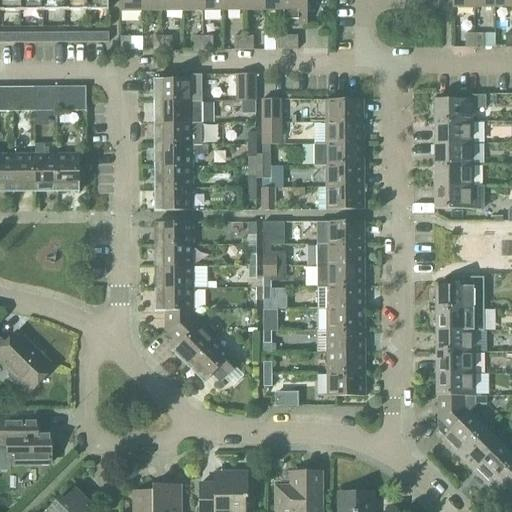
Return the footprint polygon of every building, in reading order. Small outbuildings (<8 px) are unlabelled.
[(0,0),(0,11),(107,10),(106,0),(0,0)] [(142,0),(119,0),(120,12),(142,12),(142,0)] [(162,11),(162,0),(142,0),(142,12),(162,11)] [(162,0),(162,11),(182,11),(182,0),(162,0)] [(202,0),(182,0),(182,11),(202,11),(202,0)] [(202,0),(202,11),(222,11),(222,0),(202,0)] [(222,0),(222,11),(242,11),(242,0),(222,0)] [(242,0),(242,11),(262,11),(262,0),(242,0)] [(262,0),(262,11),(282,11),(282,0),(262,0)] [(282,0),(282,11),(283,25),(306,25),(305,0),(282,0)] [(15,42),(15,33),(3,33),(4,42),(15,42)] [(38,42),(38,33),(29,33),(29,42),(38,42)] [(38,33),(38,42),(46,42),(46,33),(38,33)] [(56,42),(56,33),(46,33),(46,42),(56,42)] [(72,33),(63,33),(63,42),(72,42),(72,33)] [(72,33),(72,42),(82,42),(82,33),(72,33)] [(82,33),(82,42),(91,42),(91,33),(82,33)] [(101,42),(101,33),(91,33),(91,42),(101,42)] [(464,34),(464,47),(474,47),(473,33),(464,34)] [(474,47),(483,47),(483,33),(473,33),(474,47)] [(274,36),(275,49),(284,49),(284,43),(284,35),(274,36)] [(120,50),(130,50),(130,36),(120,37),(120,50)] [(152,36),(152,50),(161,50),(161,36),(152,36)] [(171,50),(170,36),(161,36),(161,50),(171,50)] [(194,36),(194,50),(203,50),(203,36),(194,36)] [(213,36),(203,36),(203,50),(213,50),(213,36)] [(234,36),(234,50),(244,50),(244,36),(234,36)] [(253,49),(253,36),(244,36),(244,50),(253,49)] [(155,102),(202,102),(202,74),(190,75),(190,80),(155,80),(155,102)] [(237,101),(247,101),(256,101),(256,74),(236,74),(237,101)] [(17,99),(16,88),(0,88),(0,111),(9,111),(8,99),(17,99)] [(60,99),(60,88),(16,88),(17,99),(8,99),(9,111),(51,111),(51,99),(60,99)] [(51,99),(51,111),(87,111),(87,88),(60,88),(60,99),(51,99)] [(470,95),(470,100),(433,100),(433,123),(471,122),(471,108),(484,108),(485,96),(470,95)] [(282,99),(262,99),(262,123),(282,123),(282,99)] [(326,122),(363,122),(363,100),(326,100),(326,122)] [(256,101),(247,101),(247,114),(256,114),(256,101)] [(202,102),(155,102),(155,124),(192,124),(192,123),(202,123),(202,102)] [(313,144),(326,144),(363,144),(363,122),(326,122),(313,122),(313,144)] [(434,144),(471,144),(471,122),(433,123),(434,144)] [(282,123),(262,123),(262,144),(282,144),(282,123)] [(155,146),(192,145),(192,124),(155,124),(155,146)] [(256,134),(247,134),(247,145),(256,145),(256,134)] [(313,166),(326,166),(363,165),(363,144),(326,144),(326,145),(313,145),(313,166)] [(434,166),(471,166),(471,144),(434,144),(434,166)] [(35,156),(35,192),(57,192),(57,156),(45,156),(45,145),(35,145),(35,156)] [(208,145),(192,145),(155,146),(155,167),(192,167),(192,155),(208,155),(208,145)] [(248,158),(256,158),(256,145),(247,145),(248,158)] [(0,192),(14,192),(13,156),(0,156),(0,192)] [(13,156),(14,192),(35,192),(35,156),(13,156)] [(57,156),(57,192),(78,192),(78,156),(57,156)] [(326,166),(326,187),(363,187),(363,165),(326,166)] [(434,188),(472,187),(471,166),(434,166),(434,188)] [(155,189),(192,189),(192,167),(155,167),(155,189)] [(262,187),(262,197),(262,210),(274,210),(274,187),(270,187),(262,187)] [(318,210),(326,210),(363,210),(363,187),(326,187),(318,187),(318,210)] [(482,188),(472,188),(472,187),(434,188),(434,210),(482,209),(482,188)] [(192,189),(155,189),(155,211),(192,211),(192,189)] [(326,245),(363,245),(363,222),(326,222),(326,245)] [(155,245),(192,245),(191,223),(155,223),(155,245)] [(248,235),(256,235),(256,223),(248,223),(248,235)] [(270,223),(262,223),(262,245),(270,245),(270,223)] [(156,267),(192,267),(192,245),(155,245),(156,267)] [(277,256),(270,256),(270,245),(262,245),(262,266),(277,266),(277,256)] [(317,266),(363,265),(363,245),(326,245),(317,245),(317,266)] [(256,255),(248,255),(248,266),(257,266),(256,255)] [(317,288),(363,287),(363,265),(317,266),(317,288)] [(248,266),(248,279),(257,279),(257,266),(248,266)] [(277,266),(262,266),(262,279),(263,279),(263,288),(271,288),(271,279),(277,279),(277,266)] [(156,289),(192,289),(192,267),(156,267),(156,289)] [(435,309),(482,309),(482,279),(460,279),(460,287),(435,287),(435,309)] [(363,287),(317,288),(317,309),(363,309),(363,287)] [(166,331),(193,319),(192,289),(156,289),(156,311),(166,311),(166,331)] [(363,309),(317,309),(317,331),(327,331),(364,331),(363,309)] [(482,309),(435,309),(435,330),(473,330),(482,330),(482,309)] [(193,319),(166,331),(179,344),(172,351),(188,367),(214,340),(193,319)] [(271,320),(262,320),(263,331),(271,331),(271,320)] [(473,352),(473,330),(435,330),(435,352),(473,352)] [(263,354),(276,353),(276,344),(271,344),(271,331),(263,331),(263,354)] [(327,352),(364,352),(364,331),(327,331),(327,352)] [(0,363),(30,392),(54,366),(18,332),(6,344),(0,338),(0,363)] [(214,340),(188,367),(204,382),(211,375),(220,383),(239,364),(214,340)] [(327,374),(364,374),(364,352),(327,352),(327,374)] [(435,374),(473,374),(473,352),(435,352),(435,374)] [(263,374),(272,374),(271,363),(263,363),(263,374)] [(272,374),(263,374),(263,387),(272,386),(272,374)] [(364,374),(327,374),(327,397),(364,397),(364,374)] [(452,409),(460,407),(460,396),(473,396),(473,374),(435,374),(436,396),(452,396),(452,409)] [(457,455),(483,428),(468,412),(467,413),(460,407),(452,409),(462,419),(441,439),(457,455)] [(10,464),(51,463),(50,432),(22,432),(22,418),(0,418),(0,470),(10,470),(10,464)] [(472,471),(499,444),(483,428),(457,455),(472,471)] [(487,486),(511,461),(511,456),(499,444),(472,471),(487,486)] [(502,501),(511,491),(511,461),(487,486),(502,501)] [(243,511),(244,499),(247,499),(247,473),(214,473),(214,484),(200,484),(200,511),(243,511)] [(320,511),(320,473),(291,473),(291,488),(276,488),(275,511),(320,511)] [(178,511),(178,485),(160,485),(160,491),(133,492),(133,511),(178,511)] [(91,511),(86,507),(90,503),(75,488),(63,499),(61,496),(44,511),(91,511)] [(511,491),(502,501),(511,511),(511,491)] [(397,511),(391,506),(385,511),(371,511),(371,493),(339,493),(338,511),(397,511)]
